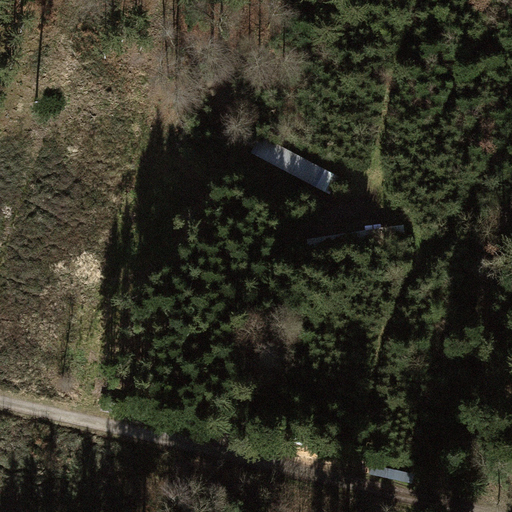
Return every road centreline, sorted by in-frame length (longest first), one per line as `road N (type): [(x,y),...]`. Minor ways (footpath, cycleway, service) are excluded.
road 1 (track): [(0,399),(470,511)]
road 2 (track): [(348,216),(292,238),(266,269),(249,322),(232,460)]
